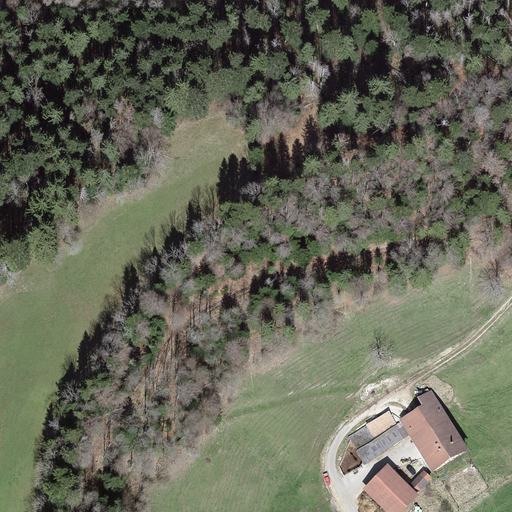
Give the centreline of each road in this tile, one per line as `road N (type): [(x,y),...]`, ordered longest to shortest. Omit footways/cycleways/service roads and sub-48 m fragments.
road 1 (track): [(73,511),(103,432),(173,335),(204,310),(345,259),(511,227)]
road 2 (track): [(511,301),(465,347),(339,436),(330,466),(353,511)]
